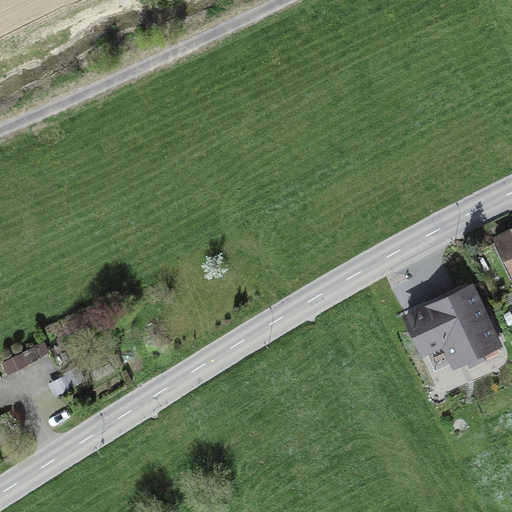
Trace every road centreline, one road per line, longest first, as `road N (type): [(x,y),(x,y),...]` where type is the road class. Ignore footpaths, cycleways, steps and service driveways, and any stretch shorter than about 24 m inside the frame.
road 1 (secondary): [(0,493),(272,323),(511,192)]
road 2 (track): [(0,129),(281,0)]
road 3 (track): [(126,0),(0,57)]
